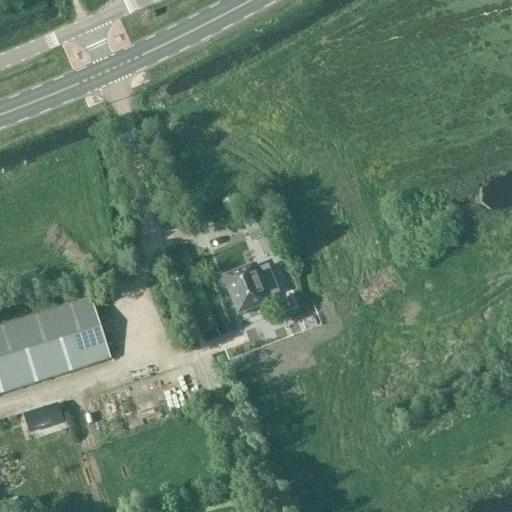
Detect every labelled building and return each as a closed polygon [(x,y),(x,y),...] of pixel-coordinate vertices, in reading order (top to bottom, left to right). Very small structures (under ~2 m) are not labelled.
[(259,242),(266,259),(281,253),(264,210),(242,219),(253,245),(259,242)] [(255,266),(223,280),(238,318),(270,305),(268,300),(279,295),(268,267),(257,271),(255,266)] [(90,300),(1,329),(0,329),(0,395),(110,360),(90,300)] [(160,383),(129,387),(131,403),(184,395),(181,372),(159,375),(160,383)] [(99,396),(88,401),(101,429),(112,424),(99,396)] [(88,437),(99,434),(93,413),(83,415),(88,437)]
